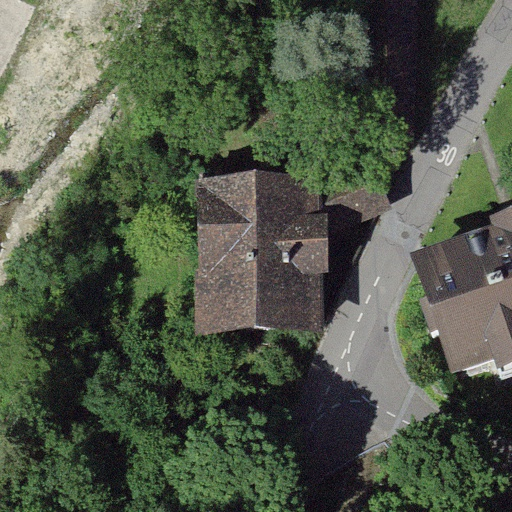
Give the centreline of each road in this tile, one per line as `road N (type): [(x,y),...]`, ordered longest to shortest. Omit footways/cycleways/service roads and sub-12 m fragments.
road 1 (residential): [(511,25),(356,327),(344,387)]
road 2 (residential): [(344,387),(463,445),(511,456)]
road 3 (residential): [(344,387),(312,425),(273,511)]
